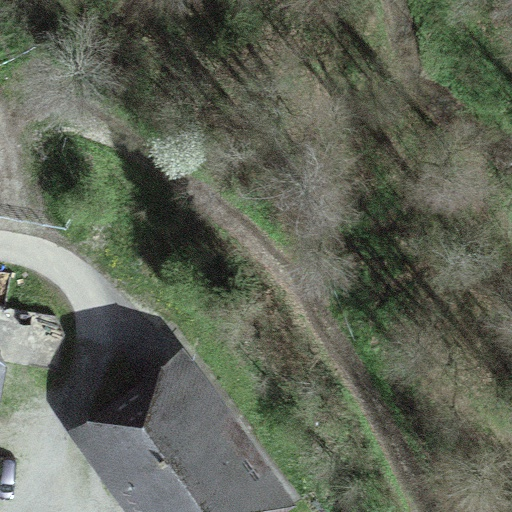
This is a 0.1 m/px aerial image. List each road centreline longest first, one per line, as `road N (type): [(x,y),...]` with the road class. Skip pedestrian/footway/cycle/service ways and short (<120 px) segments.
road 1 (track): [(429,511),(348,347),(282,256),(137,126),(47,102),(8,123),(13,207),(27,251),(74,279),(88,307),(89,331),(53,456),(73,511)]
road 2 (track): [(282,256),(511,435)]
